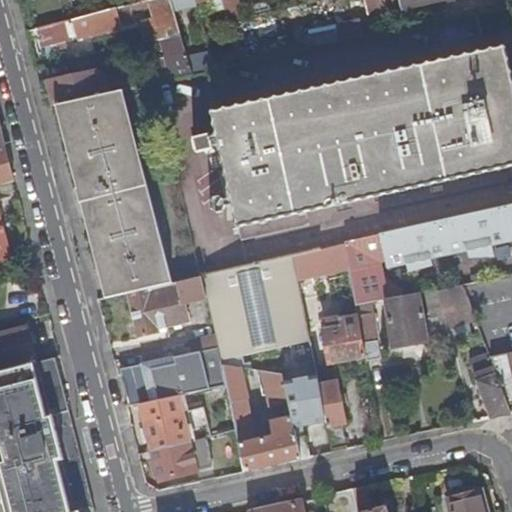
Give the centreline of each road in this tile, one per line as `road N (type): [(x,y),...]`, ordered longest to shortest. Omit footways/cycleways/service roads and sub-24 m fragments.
road 1 (residential): [(0,2),(138,511)]
road 2 (residential): [(511,485),(494,440),(155,511)]
